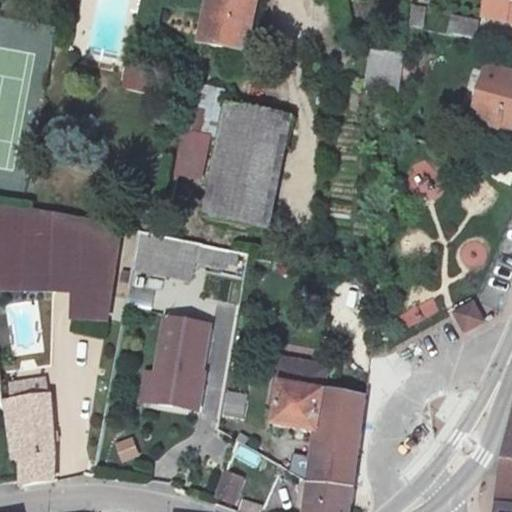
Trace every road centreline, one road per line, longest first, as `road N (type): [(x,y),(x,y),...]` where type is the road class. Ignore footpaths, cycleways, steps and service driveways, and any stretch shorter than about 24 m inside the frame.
road 1 (unknown): [(297,0),(303,203)]
road 2 (residential): [(0,492),(89,487),(192,511)]
road 3 (tertiary): [(511,354),(469,445),(438,483)]
